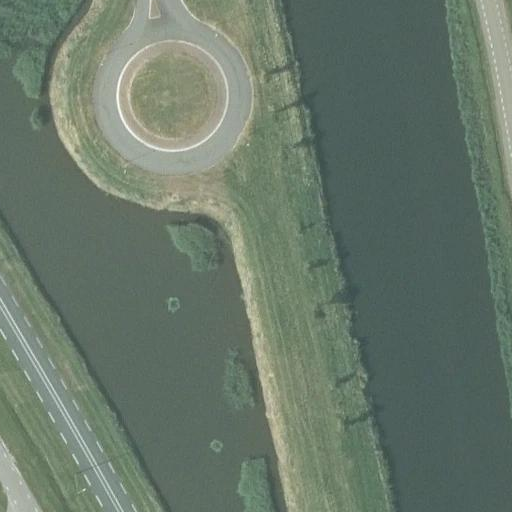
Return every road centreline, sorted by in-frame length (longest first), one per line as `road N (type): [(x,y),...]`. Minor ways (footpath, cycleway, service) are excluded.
road 1 (unclassified): [(135,38),(108,72),(106,115),(115,134),(149,161),(192,161),(211,152),(236,119),(237,78),(215,43),(176,28),(155,30)]
road 2 (primary): [(115,511),(0,307)]
road 3 (secondary): [(511,134),(485,0)]
